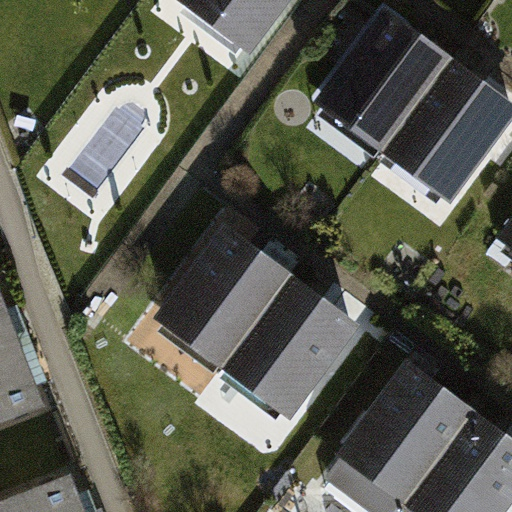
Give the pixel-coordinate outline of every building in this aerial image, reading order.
[(181,0),(182,1),(177,9),(236,53),(243,44),(253,51),(291,0),(181,0)] [(387,4),(317,98),(325,103),(319,111),(375,152),(381,144),(384,146),(454,52),(422,29),(387,4)] [(511,97),(493,83),(454,52),(384,146),(386,150),(382,155),(436,197),(443,188),(451,195),(511,116),(511,97)] [(511,210),(497,231),(507,238),(500,248),(511,256),(511,210)] [(258,243),(224,218),(154,313),(164,320),(157,328),(273,413),(281,402),(292,411),(361,319),(333,299),(258,243)] [(0,416),(48,395),(0,288),(0,416)] [(407,353),(335,447),(342,453),(329,470),(384,511),(499,511),(511,496),(511,433),(442,381),(407,353)] [(97,511),(75,461),(0,493),(0,511),(97,511)]
